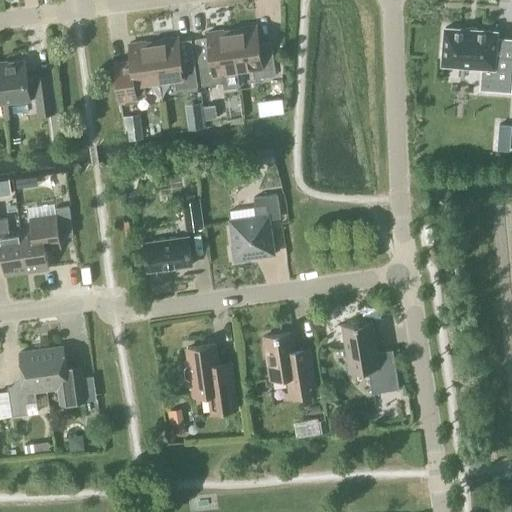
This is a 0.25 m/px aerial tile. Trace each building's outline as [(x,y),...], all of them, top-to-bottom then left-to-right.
[(231,29),(237,71),(251,69),(253,78),(275,75),(271,48),(259,50),(255,26),(231,29)] [(222,73),(237,71),(231,29),(206,33),(210,57),(198,59),(201,85),(224,82),(222,73)] [(447,31),(444,67),(484,70),(483,90),(511,91),(511,57),(499,56),(500,34),(447,31)] [(197,87),(193,60),(181,61),(177,37),(153,40),(159,83),(173,81),(174,90),(197,87)] [(144,85),(159,83),(153,40),(128,44),(130,60),(113,62),(119,104),(138,101),(138,95),(145,94),(144,85)] [(6,66),(0,66),(0,91),(2,103),(30,100),(29,99),(35,98),(38,115),(50,113),(53,112),(48,75),(32,77),(33,78),(27,79),(24,60),(6,63),(6,66)] [(276,98),(272,99),(273,112),(275,112),(285,111),(284,97),(276,98)] [(188,129),(204,127),(201,103),(185,105),(188,129)] [(216,118),(215,105),(204,106),(206,119),(216,118)] [(55,138),(65,138),(64,106),(54,106),(55,138)] [(139,114),(122,117),(125,130),(127,129),(129,140),(143,138),(139,114)] [(275,162),(273,149),(258,152),(260,165),(275,162)] [(211,166),(211,161),(207,158),(203,158),(199,162),(200,167),(203,170),(208,170),(211,166)] [(26,177),(17,179),(18,187),(25,186),(27,186),(26,177)] [(268,219),(280,218),(276,194),(253,197),(256,217),(230,221),(233,245),(231,246),(233,261),(248,259),(248,257),(273,253),(268,219)] [(204,228),(200,198),(182,201),(185,230),(204,228)] [(32,230),(20,232),(26,271),(48,268),(46,258),(45,251),(59,249),(58,237),(72,235),(68,206),(54,208),(55,215),(40,217),(30,219),(32,230)] [(0,247),(4,274),(26,271),(20,232),(9,233),(6,218),(0,219),(0,247)] [(147,271),(191,265),(187,237),(143,243),(147,271)] [(399,389),(394,358),(378,360),(372,322),(359,324),(358,322),(336,325),(336,326),(342,326),(349,371),(367,368),(371,393),(399,389)] [(290,397),(315,393),(310,363),(296,365),(291,332),(263,336),(270,380),(287,377),(290,397)] [(230,361),(217,363),(215,344),(186,348),(188,365),(187,365),(184,369),(185,377),(189,381),(190,380),(193,396),(208,394),(211,412),(237,409),(230,361)] [(79,364),(65,366),(62,346),(40,349),(46,389),(57,388),(59,404),(84,401),(79,364)] [(34,391),(46,389),(40,349),(18,352),(23,385),(7,387),(11,416),(37,413),(34,391)] [(328,432),(325,417),(315,419),(317,434),(328,432)] [(184,423),(170,425),(171,435),(185,432),(184,423)] [(511,485),(502,486),(504,509),(511,508),(511,485)]
